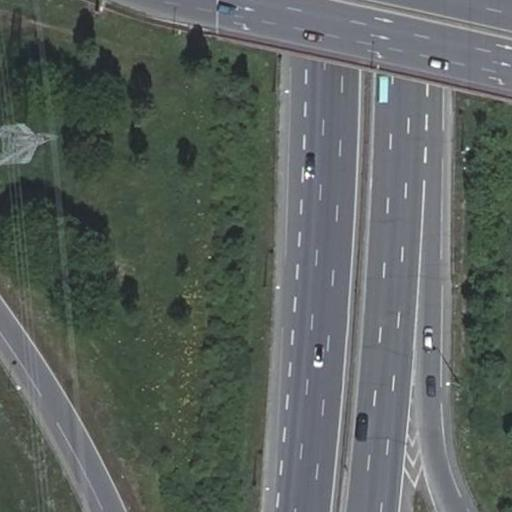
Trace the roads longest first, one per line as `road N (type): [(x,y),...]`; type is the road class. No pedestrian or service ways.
road 1 (trunk): [(452,511),(431,448),(426,388),(434,181),(424,0)]
road 2 (trunk): [(334,0),(328,228),(304,511)]
road 3 (trunk): [(371,511),(403,0)]
road 4 (trunk): [(298,0),(288,371),(303,511)]
road 5 (primary): [(238,0),(511,59)]
road 6 (trunk): [(0,312),(75,428),(116,511)]
